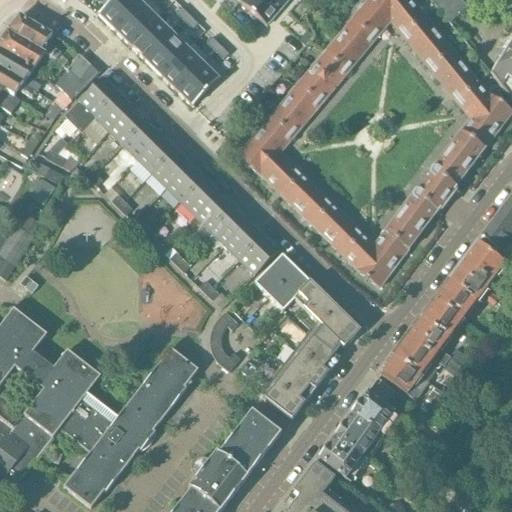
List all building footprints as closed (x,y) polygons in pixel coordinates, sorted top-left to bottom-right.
[(114,0),(98,17),(114,33),(146,0),(144,0),(143,2),(141,0),(114,0)] [(113,0),(103,0),(101,3),(105,8),(113,0)] [(148,0),(146,0),(114,33),(121,41),(129,48),(163,14),(148,0)] [(277,0),(242,0),(239,5),(252,16),(266,28),(268,26),(285,7),(277,0)] [(370,0),(366,5),(360,5),(356,10),(357,16),(239,158),(259,179),(260,178),(275,193),(280,198),(356,272),(355,273),(379,291),(436,215),(438,216),(442,210),(444,210),(444,209),(444,207),(448,203),(450,200),(451,199),(452,198),(456,192),(455,190),(511,114),(488,96),(488,97),(409,0),(408,0),(370,0)] [(458,0),(441,0),(433,7),(441,16),(459,1),(458,0)] [(459,1),(441,16),(449,25),(467,10),(459,1)] [(181,10),(175,15),(184,24),(189,18),(181,10)] [(163,14),(129,48),(145,64),(172,36),(171,36),(157,22),(163,15),(163,14)] [(19,18),(7,34),(55,63),(60,57),(45,46),(52,37),(19,18)] [(189,18),(184,24),(192,32),(198,26),(189,18)] [(7,34),(4,38),(0,43),(0,53),(33,73),(41,63),(51,69),(55,63),(7,34)] [(172,36),(145,64),(160,79),(187,51),(172,36)] [(212,40),(206,45),(215,54),(220,48),(212,40)] [(511,41),(497,64),(490,74),(511,102),(511,41)] [(220,48),(215,54),(223,62),(229,57),(220,48)] [(187,51),(160,79),(176,94),(209,60),(208,59),(202,66),(187,51)] [(0,53),(0,72),(37,95),(41,89),(28,80),(33,73),(0,53)] [(81,60),(68,74),(80,84),(90,69),(81,60)] [(209,60),(176,94),(188,106),(191,110),(225,76),(224,75),(209,60)] [(98,77),(90,69),(80,84),(68,74),(55,88),(62,94),(71,103),(74,99),(75,99),(98,77)] [(0,72),(0,90),(14,99),(19,93),(32,101),(37,95),(0,72)] [(117,96),(102,81),(64,119),(81,135),(95,121),(93,120),(117,96)] [(0,90),(0,101),(12,108),(18,101),(14,99),(0,90)] [(62,94),(53,103),(62,112),(71,103),(62,94)] [(95,121),(108,134),(132,110),(117,96),(93,120),(95,121)] [(146,124),(145,123),(132,110),(108,134),(123,148),(146,124)] [(123,148),(137,163),(161,139),(146,124),(123,148)] [(37,130),(28,143),(36,148),(45,135),(37,130)] [(175,153),(161,139),(137,163),(152,177),(175,153)] [(28,160),(36,148),(28,143),(20,155),(28,160)] [(54,166),(59,157),(58,157),(66,150),(60,147),(53,154),(51,153),(46,161),(54,166)] [(190,167),(175,153),(152,177),(166,191),(190,167)] [(59,157),(54,166),(62,170),(67,162),(59,157)] [(37,176),(42,167),(34,163),(30,172),(37,176)] [(44,180),(49,171),(42,167),(37,176),(44,180)] [(204,182),(190,167),(166,191),(181,206),(204,182)] [(89,183),(96,176),(89,169),(82,176),(89,183)] [(49,171),(44,180),(52,184),(56,175),(49,171)] [(56,175),(52,184),(59,187),(64,179),(56,175)] [(96,176),(89,183),(96,190),(103,183),(96,176)] [(219,196),(204,182),(181,206),(195,220),(219,196)] [(233,210),(219,196),(195,220),(210,234),(233,210)] [(118,211),(125,205),(117,198),(111,205),(118,211)] [(511,198),(507,206),(498,217),(511,227),(511,198)] [(125,205),(118,211),(125,219),(132,212),(125,205)] [(248,225),(233,210),(210,234),(224,249),(248,225)] [(511,227),(498,217),(481,238),(502,256),(511,266),(511,227)] [(262,239),(248,225),(224,249),(239,263),(262,239)] [(147,240),(154,234),(147,226),(140,233),(147,240)] [(16,229),(8,242),(24,253),(32,239),(16,229)] [(154,234),(147,240),(154,247),(161,240),(154,234)] [(239,263),(254,278),(278,254),(262,239),(239,263)] [(14,267),(24,253),(8,242),(0,254),(0,258),(3,260),(14,267)] [(462,324),(502,269),(504,266),(491,256),(477,246),(434,304),(462,324)] [(176,269),(183,262),(176,255),(169,262),(176,269)] [(282,258),(254,286),(268,300),(296,272),(282,258)] [(3,260),(0,264),(0,279),(4,283),(14,267),(3,260)] [(183,262),(176,269),(183,276),(190,269),(183,262)] [(294,303),(310,286),(296,272),(268,300),(282,314),(294,303)] [(205,297),(220,282),(212,274),(206,279),(200,274),(191,283),(198,290),(205,297)] [(19,287),(31,296),(32,296),(38,288),(26,279),(19,287)] [(220,282),(205,297),(212,304),(219,298),(213,292),(221,283),(220,282)] [(259,399),(283,417),(291,423),(339,361),(333,357),(340,349),(343,351),(359,334),(310,286),(294,303),(320,329),(312,340),(307,337),(259,399)] [(434,304),(393,359),(428,386),(437,373),(430,367),(434,362),(444,369),(451,360),(441,352),(453,337),(462,324),(434,304)] [(155,435),(153,434),(158,427),(186,391),(184,390),(197,373),(170,351),(122,414),(91,390),(100,379),(67,353),(58,364),(38,348),(46,337),(13,311),(0,327),(0,482),(1,483),(8,475),(19,483),(59,432),(89,456),(63,490),(90,511),(103,494),(105,496),(133,460),(133,459),(138,453),(140,454),(155,435)] [(222,370),(229,375),(239,362),(232,356),(229,361),(227,359),(224,356),(223,353),(221,350),(221,346),(221,342),(221,339),(223,335),(225,332),(227,329),(231,334),(237,327),(225,315),(219,321),(216,325),(214,329),(212,333),(210,337),(210,342),(209,346),(210,351),(211,355),(213,359),(215,363),(218,366),(222,370)] [(380,376),(393,386),(407,397),(415,403),(428,386),(393,359),(380,376)] [(366,394),(350,416),(383,440),(398,419),(394,416),(394,415),(366,394)] [(280,437),(269,428),(251,414),(218,457),(215,455),(187,491),(190,493),(174,511),(222,511),(247,480),(280,437)] [(350,416),(347,421),(334,439),(367,463),(383,440),(350,416)] [(334,439),(330,444),(318,462),(345,482),(346,480),(351,484),(367,463),(334,439)] [(314,466),(292,495),(298,499),(288,511),(345,511),(346,511),(324,494),(334,481),(314,466)]
